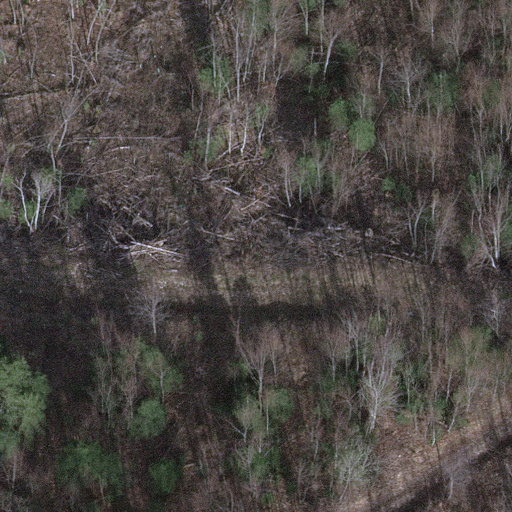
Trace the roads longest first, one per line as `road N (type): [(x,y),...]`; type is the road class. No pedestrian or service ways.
road 1 (track): [(511,325),(289,291),(0,266)]
road 2 (track): [(511,412),(451,464),(340,511)]
